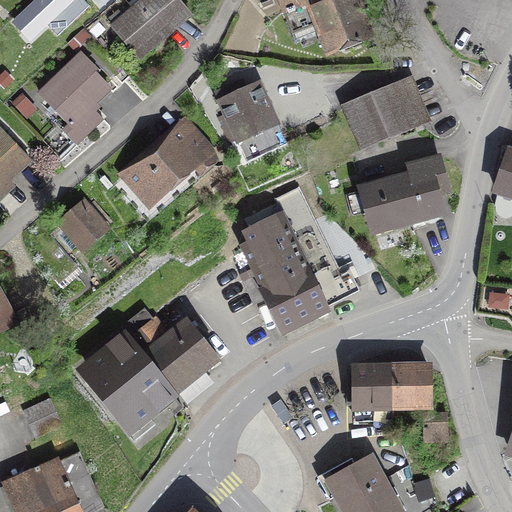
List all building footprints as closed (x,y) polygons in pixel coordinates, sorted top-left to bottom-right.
[(146,0),(111,30),(137,60),(189,15),(175,0),(146,0)] [(366,38),(351,0),(276,0),(290,35),(317,24),(328,53),(366,38)] [(75,147),(102,121),(88,107),(108,88),(90,70),(92,68),(80,57),(39,97),(71,130),(65,137),(75,147)] [(285,145),(257,87),(244,93),(240,85),(215,97),(245,163),(285,145)] [(414,129),(396,86),(344,107),(361,150),(414,129)] [(206,153),(183,126),(154,151),(146,151),(145,159),(125,176),(148,203),(168,186),(172,188),(182,180),(180,176),(206,153)] [(0,198),(11,188),(6,183),(29,162),(0,131),(0,198)] [(511,154),(508,153),(494,193),(511,198),(511,154)] [(413,177),(360,192),(371,233),(440,214),(434,194),(445,192),(436,161),(410,168),(413,177)] [(326,309),(326,308),(358,292),(347,271),(339,275),(297,188),(273,200),(281,217),(242,237),(239,246),(252,271),(240,277),(253,304),(264,299),(280,332),(326,309)] [(97,229),(83,213),(56,235),(70,251),(97,229)] [(147,343),(176,382),(210,357),(181,318),(147,343)] [(176,401),(129,341),(85,375),(132,435),(176,401)] [(390,367),(390,371),(390,406),(428,406),(428,371),(418,371),(418,367),(390,367)] [(354,423),(371,423),(371,407),(390,406),(390,371),(352,372),(353,408),(354,408),(354,423)] [(291,417),(280,399),(272,404),(283,421),(291,417)] [(48,401),(22,413),(34,439),(60,427),(48,401)] [(434,442),(446,442),(445,416),(422,417),(423,434),(434,433),(434,442)] [(96,511),(102,509),(78,454),(5,486),(16,511),(96,511)] [(324,475),(344,511),(397,511),(368,459),(354,466),(350,460),(324,475)]
